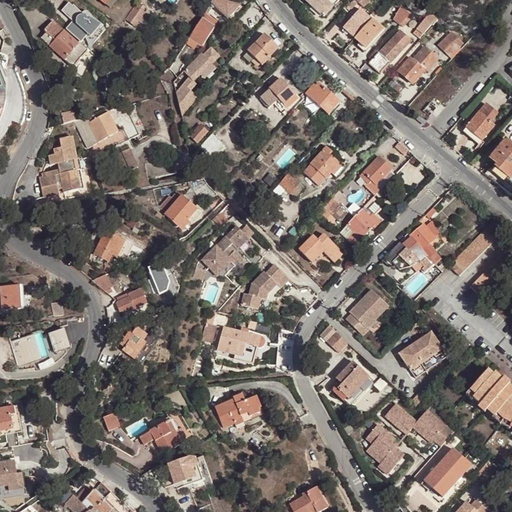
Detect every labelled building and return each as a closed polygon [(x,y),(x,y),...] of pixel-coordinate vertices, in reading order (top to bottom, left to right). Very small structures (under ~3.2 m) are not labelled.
[(232,0),(211,0),(210,2),(213,5),(212,7),(225,19),(238,5),(232,0)] [(304,0),(304,1),(322,18),(338,0),(304,0)] [(348,8),(355,1),(354,0),(351,0),(346,6),(348,8)] [(146,7),(140,3),(128,20),(136,26),(145,14),(142,12),(146,7)] [(73,7),(66,15),(77,25),(72,30),(95,51),(108,36),(85,15),(84,16),(73,7)] [(402,7),(391,19),(398,25),(410,12),(402,7)] [(360,9),(355,15),(362,22),(368,16),(360,9)] [(354,14),(341,29),(358,44),(356,47),(362,52),(377,34),(369,26),(373,22),(378,15),(376,13),(371,19),(368,16),(362,22),(355,15),(354,14)] [(205,16),(202,14),(188,38),(201,46),(212,27),(211,27),(202,21),(205,16)] [(425,17),(411,33),(418,39),(426,29),(427,30),(436,20),(432,15),(425,17)] [(214,22),(205,16),(202,21),(211,27),(214,22)] [(494,20),(490,28),(499,33),(503,24),(494,20)] [(80,45),(53,22),(45,31),(50,35),(45,42),(73,67),(88,51),(80,44),(80,45)] [(381,30),(373,22),(369,26),(377,34),(381,30)] [(254,45),(263,35),(256,29),(247,38),(254,45)] [(398,31),(367,65),(378,75),(401,50),(397,46),(400,44),(402,46),(408,40),(398,31)] [(450,34),(437,47),(449,58),(458,48),(453,43),(456,40),(450,34)] [(254,45),(246,53),(252,58),(260,66),(277,48),(263,35),(254,45)] [(172,83),(173,88),(186,78),(192,83),(199,76),(210,65),(215,59),(213,57),(215,54),(209,49),(202,56),(199,54),(186,67),(179,59),(170,71),(176,78),(172,83)] [(402,62),(394,70),(411,85),(424,70),(426,72),(436,60),(423,49),(411,62),(409,59),(404,64),(402,62)] [(248,63),(252,58),(246,53),(242,57),(248,63)] [(214,69),(210,65),(199,76),(203,81),(214,69)] [(282,106),(285,110),(297,100),(281,82),(276,87),(271,91),(268,87),(267,88),(268,90),(258,98),(267,109),(272,104),(277,110),(282,106)] [(312,85),(304,95),(327,115),(338,102),(317,83),(314,87),(312,85)] [(112,101),(114,109),(126,106),(123,97),(112,101)] [(428,103),(421,111),(428,117),(435,109),(428,103)] [(484,105),(461,131),(476,144),(492,126),(489,122),(495,114),(484,105)] [(87,116),(75,122),(87,148),(107,139),(111,145),(132,135),(128,127),(135,124),(126,106),(90,123),(87,116)] [(65,112),(64,119),(76,121),(77,114),(65,112)] [(418,116),(415,119),(424,125),(426,122),(418,116)] [(139,132),(135,124),(128,127),(132,135),(139,132)] [(199,125),(188,137),(196,143),(206,131),(199,125)] [(214,133),(201,146),(215,159),(228,146),(214,133)] [(60,175),(63,193),(84,189),(80,171),(79,171),(72,138),(60,140),(62,149),(55,150),(57,164),(59,163),(61,171),(61,174),(60,175)] [(511,146),(503,140),(487,159),(494,165),(493,167),(508,179),(511,174),(511,146)] [(325,147),(302,173),(317,186),(329,173),(334,177),(343,168),(332,159),(328,155),(331,152),(325,147)] [(125,152),(132,168),(140,165),(133,149),(125,152)] [(364,186),(374,196),(380,190),(375,185),(390,169),(377,157),(358,177),(366,184),(364,186)] [(143,164),(146,179),(175,173),(172,158),(143,164)] [(504,184),(508,179),(493,167),(489,172),(504,184)] [(287,175),(272,192),(277,197),(281,192),(284,195),(286,192),(288,194),(297,184),(287,175)] [(43,178),(40,178),(44,198),(59,195),(55,176),(43,178)] [(185,182),(200,204),(216,194),(206,185),(202,179),(185,182)] [(302,188),(297,184),(288,194),(293,198),(302,188)] [(163,214),(179,230),(197,212),(180,196),(163,214)] [(317,214),(329,225),(334,220),(338,223),(346,214),(331,200),(317,214)] [(369,218),(371,216),(378,208),(372,203),(365,210),(367,212),(365,214),(369,218)] [(350,214),(353,218),(359,212),(355,208),(350,214)] [(352,233),(346,240),(355,248),(361,242),(359,240),(371,228),(373,229),(379,223),(371,216),(369,218),(365,214),(360,210),(359,212),(353,218),(345,227),(352,233)] [(218,212),(215,216),(221,222),(224,219),(218,212)] [(40,237),(26,221),(19,226),(29,236),(35,238),(40,237)] [(403,249),(390,262),(398,271),(409,268),(413,264),(423,274),(433,264),(421,251),(435,239),(422,224),(407,237),(409,239),(401,245),(403,249)] [(200,260),(219,280),(240,259),(233,252),(230,254),(226,249),(231,245),(236,250),(247,239),(235,227),(200,260)] [(352,233),(345,227),(339,234),(346,240),(352,233)] [(485,228),(447,266),(457,277),(495,239),(485,228)] [(107,231),(94,254),(108,262),(112,255),(121,239),(107,231)] [(298,251),(311,263),(322,252),(328,258),(337,249),(323,235),(317,241),(312,236),(298,251)] [(121,239),(112,255),(116,257),(125,241),(121,239)] [(337,249),(328,258),(333,264),(342,254),(337,249)] [(511,255),(506,249),(468,286),(478,297),(511,263),(511,255)] [(147,279),(151,291),(166,286),(157,264),(147,268),(149,272),(147,273),(149,279),(147,279)] [(440,272),(433,264),(423,274),(431,282),(440,272)] [(191,278),(202,282),(205,272),(194,268),(191,278)] [(243,295),(240,305),(256,310),(259,299),(264,301),(266,295),(275,286),(278,289),(288,281),(275,268),(266,277),(265,276),(253,287),(250,297),(243,295)] [(113,287),(106,275),(91,281),(104,292),(113,287)] [(20,286),(0,288),(2,311),(22,309),(20,286)] [(266,295),(264,301),(271,302),(272,295),(278,289),(275,286),(266,295)] [(141,289),(128,294),(129,298),(118,302),(116,303),(119,311),(122,310),(123,313),(135,309),(135,310),(136,312),(138,312),(140,311),(140,308),(139,307),(147,303),(141,289)] [(344,320),(359,335),(387,307),(370,290),(359,301),(361,303),(357,307),(355,305),(347,313),(349,314),(344,320)] [(116,298),(118,302),(129,298),(128,294),(116,298)] [(61,302),(51,304),(53,316),(64,314),(61,302)] [(207,320),(202,340),(212,342),(216,327),(211,325),(212,322),(207,320)] [(330,327),(320,338),(336,353),(346,343),(330,327)] [(64,328),(48,333),(54,352),(70,347),(64,328)] [(123,351),(133,359),(145,343),(143,341),(147,336),(137,328),(133,334),(131,332),(121,345),(125,348),(123,351)] [(239,333),(223,329),(217,351),(248,359),(252,347),(255,348),(258,348),(260,348),(262,346),(263,344),(263,342),(262,340),(259,338),(258,338),(246,335),(247,331),(240,330),(239,333)] [(33,335),(10,342),(18,367),(41,359),(33,335)] [(400,359),(418,381),(448,358),(430,335),(424,340),(426,342),(421,346),(419,343),(400,359)] [(248,359),(217,351),(216,355),(251,365),(255,348),(252,347),(248,359)] [(340,385),(336,389),(347,400),(368,378),(351,362),(335,380),(340,385)] [(511,389),(507,385),(509,383),(503,378),(501,380),(494,373),(492,375),(486,370),(468,391),(474,396),(472,399),(479,405),(477,408),(483,413),(485,411),(492,417),(495,415),(502,421),(509,425),(508,428),(511,429),(511,389)] [(340,385),(335,380),(327,388),(347,407),(371,381),(368,378),(347,400),(336,389),(340,385)] [(419,392),(409,402),(413,407),(424,396),(419,392)] [(58,394),(40,397),(42,409),(57,406),(58,394)] [(215,408),(223,429),(233,425),(242,421),(240,416),(248,413),(249,417),(258,413),(252,398),(243,402),(241,395),(233,398),(234,400),(215,408)] [(242,421),(233,425),(234,427),(263,415),(256,397),(252,398),(258,413),(249,417),(248,413),(240,416),(242,421)] [(395,403),(384,415),(402,431),(405,427),(409,430),(412,427),(430,442),(432,440),(445,426),(427,410),(416,421),(395,403)] [(17,406),(0,408),(0,431),(13,429),(13,433),(22,432),(17,406)] [(218,431),(223,429),(215,408),(210,410),(218,431)] [(99,419),(103,430),(112,427),(108,415),(99,419)] [(153,440),(160,455),(180,444),(179,442),(174,433),(168,422),(138,438),(143,446),(153,440)] [(376,465),(385,473),(403,454),(394,446),(390,443),(394,438),(377,423),(365,437),(371,442),(365,449),(379,462),(376,465)] [(445,426),(432,440),(440,447),(453,433),(445,426)] [(0,443),(7,443),(6,435),(13,433),(13,429),(0,431),(0,443)] [(174,433),(179,442),(186,438),(181,429),(174,433)] [(195,434),(192,438),(201,444),(204,439),(195,434)] [(422,482),(429,488),(432,485),(444,495),(464,472),(461,470),(467,463),(451,449),(422,482)] [(188,459),(166,466),(173,485),(178,483),(199,476),(194,459),(188,459)] [(14,461),(0,463),(0,486),(9,485),(18,483),(17,474),(14,461)] [(467,463),(461,470),(464,472),(470,466),(467,463)] [(21,473),(17,474),(18,483),(9,485),(9,490),(24,488),(21,473)] [(199,476),(178,483),(180,488),(201,481),(199,476)] [(73,496),(65,504),(72,511),(110,511),(112,511),(121,502),(101,483),(93,492),(87,486),(76,498),(73,496)] [(432,485),(429,488),(441,498),(444,495),(432,485)] [(314,488),(326,509),(329,507),(318,486),(314,488)] [(306,495),(288,505),(291,511),(312,511),(314,511),(320,511),(326,509),(314,488),(304,493),(306,495)] [(484,511),(486,510),(474,500),(469,506),(464,501),(454,511),(484,511)]
